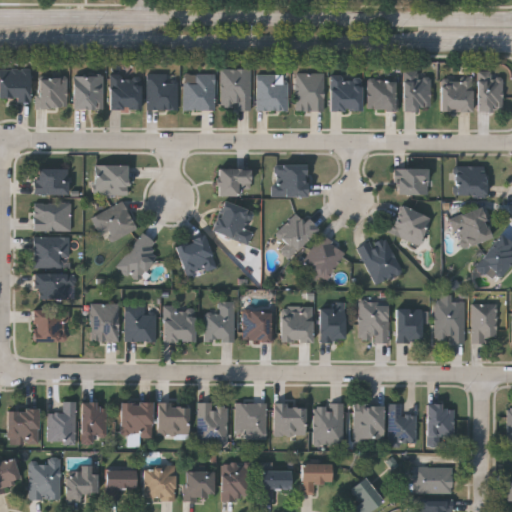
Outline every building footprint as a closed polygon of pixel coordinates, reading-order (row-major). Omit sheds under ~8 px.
[(222,109),(222,68),(251,68),(251,109),(222,109)] [(0,69),(30,69),(30,98),(0,98),(0,69)] [(404,109),(404,72),(419,72),(419,77),(432,77),(432,109),(404,109)] [(504,111),(478,111),(478,72),(493,72),(493,78),(504,78),(504,111)] [(148,109),(148,73),(167,73),(167,80),(178,80),(178,109),(148,109)] [(185,109),(185,82),(194,82),(194,73),(215,73),(215,109),(185,109)] [(325,73),(325,110),(297,110),(297,73),(325,73)] [(279,74),(279,80),(288,80),(288,110),(257,110),(257,74),(279,74)] [(104,108),(74,108),(74,75),(104,75),(104,108)] [(110,109),(110,75),(141,75),(141,109),(110,109)] [(331,111),(331,75),(362,75),(362,111),(331,111)] [(38,107),(38,76),(68,76),(68,107),(38,107)] [(472,111),(442,111),(442,77),(472,77),(472,111)] [(397,109),(369,109),(369,79),(397,79),(397,109)] [(96,194),(96,164),(129,165),(129,194),(96,194)] [(307,164),(307,197),(274,197),(274,164),(307,164)] [(457,195),(457,166),(487,166),(487,195),(457,195)] [(37,195),(37,168),(68,168),(68,195),(37,195)] [(251,193),(219,193),(219,168),(251,168),(251,193)] [(428,194),(395,194),(395,168),(428,168),(428,194)] [(138,228),(114,241),(109,232),(102,235),(92,218),(123,201),(138,228)] [(213,231),(223,202),(258,214),(248,243),(213,231)] [(34,203),(72,203),(72,230),(34,230),(34,203)] [(431,217),(419,245),(389,231),(402,204),(431,217)] [(493,237),(462,249),(450,219),(481,207),(493,237)] [(286,244),(276,235),(298,211),(317,229),(290,259),(280,250),(286,244)] [(152,253),(156,255),(141,281),(119,269),(140,232),(158,243),(152,253)] [(190,278),(176,247),(204,235),(218,266),(190,278)] [(331,279),(304,266),(320,235),(346,248),(331,279)] [(403,272),(376,284),(359,248),(385,235),(403,272)] [(477,266),(502,235),(511,243),(511,265),(498,283),(477,266)] [(70,237),(70,266),(34,266),(34,237),(70,237)] [(74,274),(74,298),(35,298),(35,274),(74,274)] [(235,301),(235,342),(205,342),(205,313),(219,313),(219,301),(235,301)] [(389,341),(361,341),(361,301),(389,301),(389,341)] [(466,302),(465,342),(436,342),(437,301),(466,302)] [(120,303),(120,340),(92,340),(92,303),(120,303)] [(472,341),(472,304),(498,304),(498,341),(472,341)] [(125,341),(125,307),(156,307),(156,341),(125,341)] [(195,342),(164,342),(164,307),(195,307),(195,342)] [(282,342),(282,307),(312,307),(312,342),(282,342)] [(346,307),(346,341),(320,341),(320,307),(346,307)] [(396,308),(422,308),(422,340),(396,340),(396,308)] [(34,342),(34,309),(68,309),(68,342),(34,342)] [(243,311),(273,311),(273,341),(243,341),(243,311)] [(76,400),(76,441),(49,441),(49,412),(63,412),(63,400),(76,400)] [(82,440),(82,400),(97,400),(97,406),(107,406),(107,440),(82,440)] [(122,401),(152,400),(152,437),(139,437),(139,446),(132,446),(132,438),(122,438),(122,401)] [(190,435),(158,435),(158,402),(190,402),(190,435)] [(198,442),(198,402),(228,402),(228,442),(198,442)] [(267,402),(267,435),(236,435),(236,402),(267,402)] [(315,445),(315,402),(344,402),(344,445),(315,445)] [(354,439),(354,402),(383,402),(383,439),(354,439)] [(443,402),(443,408),(454,408),(454,441),(427,441),(427,402),(443,402)] [(274,435),(274,403),(306,403),(306,435),(274,435)] [(403,414),(417,414),(417,445),(389,445),(389,403),(403,403),(403,414)] [(40,443),(8,443),(8,408),(40,408),(40,443)] [(13,490),(0,492),(0,460),(15,458),(19,478),(11,480),(13,490)] [(61,499),(30,499),(29,458),(61,458),(61,499)] [(222,462),(253,463),(252,499),(221,498),(222,462)] [(315,493),(302,493),(302,462),(331,462),(331,482),(315,482),(315,493)] [(175,500),(144,500),(144,465),(175,465),(175,500)] [(97,492),(82,492),(82,501),(67,500),(67,466),(92,466),(92,472),(98,472),(97,492)] [(414,493),(414,466),(452,466),(452,493),(414,493)] [(106,499),(106,468),(136,468),(136,487),(118,487),(118,499),(106,499)] [(214,469),(214,497),(185,497),(185,469),(214,469)] [(261,501),(261,469),(291,469),(291,488),(274,488),(274,501),(261,501)] [(361,501),(351,488),(366,476),(384,500),(368,511),(354,511),(352,509),(361,501)] [(419,511),(419,499),(454,499),(454,511),(419,511)]
